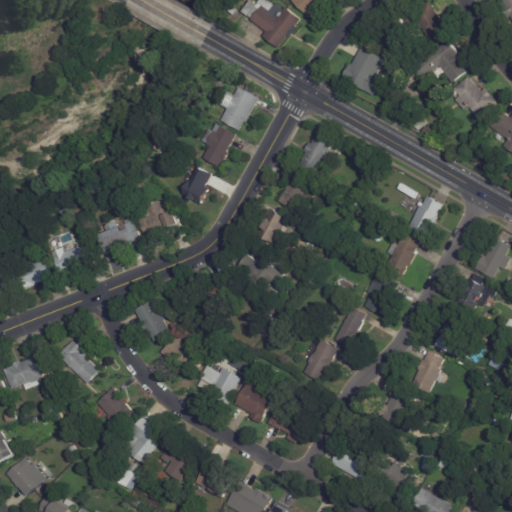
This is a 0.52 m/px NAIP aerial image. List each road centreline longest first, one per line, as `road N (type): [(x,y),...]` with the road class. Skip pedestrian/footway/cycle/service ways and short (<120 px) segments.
road 1 (residential): [(0,331),(209,245),(322,50),(376,0)]
road 2 (tertiary): [(511,217),(204,36)]
road 3 (residential): [(360,511),(179,408),(140,373),(98,294)]
road 4 (residential): [(487,204),(406,332),(353,383),(299,475)]
